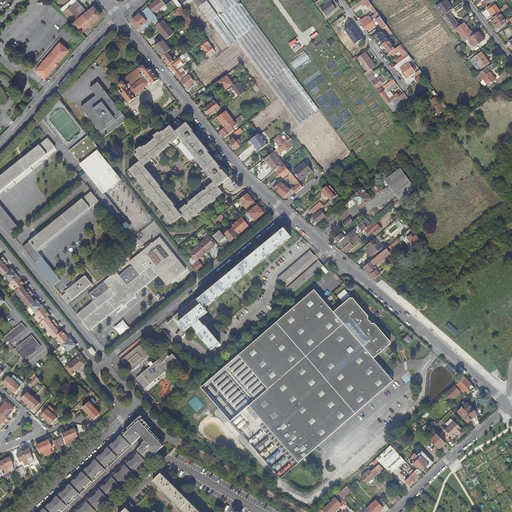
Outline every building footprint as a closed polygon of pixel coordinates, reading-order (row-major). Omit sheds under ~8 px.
[(75,0),(74,0),(70,0),(60,9),(62,11),(75,0)] [(82,13),(80,10),(82,8),(75,0),(62,11),(80,32),(98,17),(99,14),(92,6),(80,15),(82,13)] [(166,5),(162,0),(157,0),(150,6),(156,13),(166,5)] [(186,32),(194,26),(181,8),(182,7),(176,0),(174,0),(166,6),(172,14),(186,32)] [(228,47),(236,41),(218,16),(206,0),(192,0),(213,26),(226,45),(228,47)] [(308,118),(319,110),(238,0),(212,0),(223,14),(223,15),(225,18),(223,19),(300,124),(308,118)] [(368,8),(370,8),(375,15),(377,13),(367,0),(362,0),(368,8)] [(443,16),(449,12),(453,9),(446,0),(443,0),(435,6),(443,16)] [(330,1),(320,9),(326,16),(336,9),(330,1)] [(352,12),(360,6),(359,3),(350,9),(352,12)] [(494,18),(499,13),(500,13),(495,5),(488,10),(492,16),(494,18)] [(141,32),(157,18),(147,7),(143,11),(134,20),(133,24),(138,30),(138,29),(141,32)] [(134,20),(143,11),(141,9),(132,19),(131,25),(136,31),(138,30),(133,24),(134,20)] [(452,30),(456,27),(451,19),(453,18),(449,12),(443,16),(442,17),(452,30)] [(366,31),(375,25),(372,21),(374,19),(375,18),(383,29),(385,28),(387,31),(389,29),(377,13),(375,15),(370,18),(370,19),(364,23),(362,25),(366,31)] [(501,28),(505,24),(504,23),(506,22),(499,13),(494,18),(492,19),(491,20),(497,28),(499,26),(501,28)] [(364,23),(368,20),(366,17),(365,16),(359,21),(362,25),(364,23)] [(453,31),(460,26),(453,18),(451,19),(456,27),(452,30),(453,31)] [(173,34),(163,21),(155,26),(166,40),(173,34)] [(453,31),(452,32),(454,34),(457,32),(465,42),(468,39),(473,35),(475,34),(472,31),(471,32),(464,23),(460,26),(453,31)] [(189,36),(194,32),(198,29),(195,25),(194,26),(186,32),(189,36)] [(218,51),(226,45),(213,26),(205,32),(218,51)] [(202,40),(205,38),(198,29),(194,32),(197,36),(198,35),(202,40)] [(475,34),(468,39),(474,47),(485,39),(483,36),(482,37),(480,35),(478,32),(475,34)] [(346,48),(353,44),(353,43),(348,36),(342,40),(340,41),(346,48)] [(211,53),(214,51),(207,40),(200,45),(202,48),(203,48),(206,52),(205,53),(208,56),(211,53)] [(163,41),(162,42),(155,48),(162,57),(169,66),(174,62),(169,56),(173,54),(170,50),(163,41)] [(390,53),(401,45),(398,41),(388,49),(390,53)] [(59,42),(35,71),(44,78),(45,77),(68,50),(59,42)] [(219,59),(227,71),(248,57),(239,45),(219,59)] [(393,56),(399,52),(404,48),(401,45),(390,53),(393,56)] [(403,57),(407,53),(404,48),(399,52),(403,57)] [(306,51),(291,62),(296,68),(310,58),(306,51)] [(489,63),(481,52),(473,58),(481,69),(489,63)] [(372,74),(374,73),(372,69),(374,67),(370,61),(371,60),(365,53),(357,59),(360,62),(361,61),(365,65),(363,66),(367,72),(365,74),(368,78),(372,74)] [(398,64),(409,56),(407,53),(403,57),(396,62),(398,64)] [(408,78),(415,72),(416,71),(413,66),(412,68),(408,63),(412,60),(409,56),(398,64),(408,78)] [(176,66),(181,62),(179,59),(174,62),(169,66),(174,72),(179,68),(178,67),(177,67),(176,66)] [(262,77),(251,61),(243,66),(255,83),(262,77)] [(493,83),(495,81),(489,73),(496,68),(493,64),(475,77),(478,82),(481,80),(480,79),(482,78),(488,86),(483,89),(486,92),(495,86),(493,83)] [(159,81),(150,69),(147,71),(144,67),(119,85),(121,87),(118,89),(117,88),(113,90),(120,99),(124,97),(129,104),(136,99),(130,92),(132,90),(136,95),(149,85),(145,80),(148,79),(153,85),(159,81)] [(180,80),(185,76),(183,73),(180,70),(175,74),(180,80)] [(420,81),(425,77),(420,70),(415,74),(416,77),(420,81)] [(377,88),(386,82),(381,76),(376,80),(373,76),(372,74),(368,78),(380,94),(383,91),(380,87),(377,89),(377,88)] [(191,87),(195,84),(189,76),(181,81),(189,91),(192,88),(191,87)] [(227,76),(219,83),(225,91),(233,85),(227,76)] [(413,86),(420,81),(416,77),(410,81),(413,86)] [(277,97),(265,81),(258,85),(270,102),(277,97)] [(239,97),(246,92),(244,90),(242,91),(238,86),(240,85),(238,82),(230,88),(231,89),(232,88),(239,97)] [(99,83),(91,89),(96,96),(82,108),(87,116),(91,122),(92,122),(105,138),(127,120),(114,104),(115,103),(111,97),(110,98),(99,83)] [(392,90),(397,85),(395,83),(390,87),(388,88),(386,89),(385,90),(386,92),(391,89),(392,90)] [(383,91),(380,94),(388,105),(390,103),(388,100),(387,99),(389,98),(383,91)] [(400,106),(409,100),(404,93),(403,94),(397,98),(392,101),(390,103),(388,105),(391,110),(395,108),(394,106),(398,103),(400,106)] [(232,128),(268,101),(265,97),(234,121),(224,128),(220,132),(224,138),(234,130),(232,128)] [(440,114),(442,113),(441,112),(444,110),(447,108),(443,102),(440,104),(435,98),(432,100),(433,102),(430,104),(433,108),(430,110),(433,113),(435,112),(437,115),(439,113),(440,114)] [(284,107),(278,100),(252,119),(258,127),(284,107)] [(220,109),(214,101),(205,109),(210,116),(215,113),(216,111),(220,109)] [(224,128),(234,121),(226,111),(221,115),(222,116),(218,120),(224,128)] [(214,203),(217,200),(217,199),(224,193),(219,187),(230,178),(210,153),(211,153),(194,132),(195,131),(188,123),(176,132),(171,126),(164,132),(163,131),(160,133),(159,132),(154,136),(156,138),(146,146),(146,145),(142,148),(142,147),(137,151),(138,153),(136,156),(140,162),(130,170),(136,178),(137,177),(139,180),(138,181),(146,191),(144,192),(149,198),(150,197),(166,217),(165,217),(172,226),(183,217),(188,223),(195,217),(196,218),(199,215),(199,214),(213,202),(214,203)] [(250,141),(258,152),(268,144),(259,133),(250,141)] [(280,148),(286,143),(280,135),(274,140),(280,148)] [(121,181),(97,152),(99,150),(89,136),(70,152),(105,195),(121,181)] [(48,138),(0,177),(0,218),(11,232),(18,226),(0,203),(0,193),(56,148),(48,138)] [(237,142),(234,139),(230,143),(236,150),(240,147),(239,145),(241,143),(239,141),(237,142)] [(281,153),(289,147),(286,143),(280,148),(278,149),(281,153)] [(270,166),(279,159),(274,152),(265,159),(270,166)] [(281,167),(283,164),(279,159),(270,166),(275,171),(281,167)] [(313,171),(305,163),(294,172),(301,179),(307,174),(308,175),(313,171)] [(284,178),(289,173),(290,175),(292,174),(286,168),(284,164),(283,164),(281,167),(282,168),(278,171),(284,178)] [(401,169),(385,180),(400,200),(415,189),(401,169)] [(296,193),(303,188),(292,174),(290,175),(289,176),(297,187),(293,190),(296,193)] [(273,189),(279,184),(276,180),(270,185),(273,189)] [(284,197),(290,190),(281,183),(279,184),(273,189),(284,197)] [(331,201),(335,197),(331,193),(334,190),(330,186),(328,187),(327,186),(322,190),(324,192),(327,195),(331,201)] [(363,188),(352,198),(361,208),(372,199),(363,188)] [(92,193),(24,249),(54,287),(61,281),(37,252),(99,202),(92,193)] [(255,203),(248,194),(240,201),(247,209),(255,203)] [(314,215),(324,206),(320,202),(310,211),(314,215)] [(253,218),(256,221),(265,214),(258,206),(249,213),(248,214),(243,219),(245,222),(247,224),(253,218)] [(320,211),(313,217),(314,219),(316,221),(317,223),(325,217),(320,211)] [(222,216),(216,221),(218,223),(216,225),(216,226),(225,219),(222,216)] [(247,224),(245,222),(243,219),(232,227),(233,229),(239,236),(250,227),(247,224)] [(350,219),(343,225),(345,228),(352,222),(350,219)] [(367,228),(371,225),(367,219),(362,223),(367,228)] [(376,235),(382,230),(375,222),(365,231),(369,236),(372,233),(374,232),(376,235)] [(363,232),(367,228),(362,223),(358,226),(363,232)] [(341,242),(350,233),(354,230),(351,226),(336,240),(339,243),(341,242)] [(197,300),(175,318),(182,327),(180,328),(182,330),(184,329),(186,331),(193,326),(198,332),(198,333),(212,350),(221,343),(215,336),(216,335),(214,331),(212,333),(206,326),(205,327),(202,323),(204,321),(202,319),(209,313),(207,311),(208,310),(207,308),(233,286),(248,274),(250,272),(265,259),(267,258),(282,245),(292,238),(284,229),(278,234),(276,233),(273,236),(274,238),(261,249),(259,247),(256,250),(257,252),(243,263),(242,261),(238,264),(240,266),(226,277),(225,275),(221,278),(223,280),(209,291),(207,290),(204,293),(206,295),(198,301),(197,300)] [(231,243),(239,236),(233,229),(229,232),(227,229),(223,233),(231,243)] [(226,238),(220,231),(214,237),(219,243),(226,238)] [(392,249),(412,233),(410,231),(390,246),(392,249)] [(348,241),(353,236),(350,233),(341,242),(345,246),(348,242),(348,241)] [(416,235),(413,238),(411,235),(407,238),(414,247),(421,241),(416,235)] [(111,289),(78,316),(90,331),(91,331),(123,305),(124,307),(137,297),(136,295),(160,276),(168,286),(187,271),(161,239),(160,239),(157,236),(146,245),(149,248),(131,263),(141,276),(128,287),(117,273),(105,282),(111,289)] [(352,245),(360,239),(358,236),(343,249),(346,252),(353,246),(352,245)] [(216,244),(211,237),(207,240),(200,245),(201,246),(206,253),(216,244)] [(372,257),(383,247),(380,243),(375,238),(373,240),(364,248),(372,257)] [(201,246),(192,253),(193,255),(195,256),(198,260),(206,253),(201,246)] [(379,263),(390,253),(394,250),(392,249),(390,246),(364,268),(370,274),(377,268),(376,267),(374,265),(378,262),(379,263)] [(315,256),(310,251),(278,278),(282,283),(315,256)] [(376,267),(391,254),(390,253),(379,263),(378,262),(374,265),(376,267)] [(195,256),(193,255),(192,256),(193,257),(191,259),(194,261),(191,263),(193,266),(198,273),(201,270),(201,271),(203,270),(202,269),(204,268),(198,260),(195,256)] [(0,272),(3,276),(4,275),(17,291),(16,291),(29,307),(30,307),(42,322),(41,323),(54,338),(55,338),(62,345),(63,345),(69,352),(77,346),(70,338),(69,339),(63,331),(60,333),(56,328),(59,326),(54,320),(52,322),(48,318),(50,316),(37,300),(35,302),(31,297),(34,295),(29,289),(26,291),(22,287),(25,284),(12,269),(9,271),(6,266),(8,264),(3,258),(1,260),(0,259),(0,272)] [(323,266),(319,260),(286,288),(291,294),(323,266)] [(379,276),(381,275),(377,270),(371,275),(375,279),(379,276)] [(63,297),(68,304),(92,285),(86,277),(67,292),(68,293),(63,297)] [(344,301),(350,295),(345,289),(338,295),(344,301)] [(314,290),(238,355),(267,389),(249,405),(299,463),(393,381),(374,359),(390,345),(390,341),(353,299),(350,299),(334,313),(314,290)] [(115,326),(121,335),(130,327),(124,319),(115,326)] [(22,323),(5,337),(10,343),(27,329),(22,323)] [(458,331),(449,323),(445,327),(454,335),(458,331)] [(403,340),(408,345),(413,340),(408,335),(408,336),(407,335),(404,337),(405,338),(403,340)] [(32,336),(15,350),(19,354),(22,358),(25,361),(42,347),(32,336)] [(19,354),(15,350),(10,343),(7,345),(15,355),(16,354),(17,355),(19,354)] [(140,346),(122,361),(132,372),(133,371),(134,372),(144,364),(143,363),(144,363),(149,369),(137,379),(146,389),(179,361),(173,354),(170,357),(167,354),(155,364),(140,346)] [(65,368),(72,376),(87,363),(81,355),(65,368)] [(40,380),(37,376),(34,379),(30,383),(34,387),(40,380)] [(9,377),(3,384),(16,394),(24,384),(18,379),(17,379),(15,382),(11,379),(9,377)] [(475,388),(464,377),(457,384),(462,390),(464,392),(466,391),(469,394),(471,392),(474,389),(475,388)] [(461,392),(455,386),(444,396),(447,399),(449,397),(452,401),(461,392)] [(28,393),(23,399),(35,410),(41,402),(35,397),(34,398),(28,393)] [(0,409),(0,426),(14,409),(6,402),(0,409)] [(100,414),(89,402),(83,408),(94,420),(100,414)] [(467,402),(457,412),(468,423),(474,418),(475,418),(479,415),(478,414),(479,413),(479,411),(477,410),(476,409),(475,410),(467,402)] [(47,410),(42,416),(52,424),(57,418),(47,410)] [(139,419),(123,434),(133,445),(149,429),(146,427),(148,425),(143,420),(141,421),(139,419)] [(459,434),(463,431),(454,422),(451,419),(446,424),(449,427),(445,430),(452,438),(457,434),(458,433),(459,434)] [(95,428),(91,423),(86,428),(90,433),(95,428)] [(79,443),(77,438),(79,437),(75,429),(63,434),(68,446),(74,443),(76,446),(79,443)] [(446,443),(437,434),(430,440),(439,449),(446,443)] [(131,447),(121,436),(118,439),(119,440),(113,445),(113,444),(110,447),(120,457),(131,447)] [(142,459),(136,452),(125,463),(135,474),(138,471),(138,470),(143,465),(143,466),(147,463),(145,462),(154,454),(155,455),(164,447),(154,437),(150,441),(149,440),(147,442),(138,450),(144,457),(142,459)] [(61,438),(57,440),(58,441),(55,442),(57,447),(60,446),(64,445),(61,438)] [(50,450),(53,448),(52,445),(51,442),(50,441),(38,446),(39,451),(40,454),(43,453),(45,456),(52,453),(50,450)] [(405,461),(390,446),(376,459),(379,462),(390,474),(405,461)] [(118,459),(108,449),(105,451),(106,452),(100,457),(100,456),(97,459),(107,470),(118,459)] [(33,457),(29,450),(17,455),(20,463),(23,462),(25,466),(28,465),(26,460),(33,457)] [(416,457),(419,460),(414,464),(418,469),(417,470),(415,472),(417,475),(419,473),(421,471),(426,467),(428,469),(434,463),(422,451),(416,457)] [(419,460),(416,457),(410,463),(417,470),(418,469),(414,464),(419,460)] [(14,466),(11,458),(0,462),(0,466),(2,471),(3,470),(5,475),(10,473),(10,472),(15,470),(14,466)] [(87,469),(84,471),(94,482),(105,471),(95,461),(92,464),(93,465),(88,470),(87,469)] [(383,469),(379,464),(371,472),(375,476),(383,469)] [(116,483),(110,477),(100,488),(110,498),(113,496),(112,495),(117,490),(118,491),(121,488),(120,487),(122,485),(123,486),(126,484),(125,483),(130,478),(131,478),(134,476),(123,465),(112,475),(118,481),(116,483)] [(23,467),(17,470),(20,479),(23,478),(22,475),(26,473),(23,467)] [(375,476),(371,472),(369,470),(361,478),(367,484),(375,476)] [(417,475),(415,472),(414,471),(405,481),(409,485),(418,475),(417,475)] [(74,481),(72,484),(82,494),(93,484),(82,473),(79,476),(80,477),(75,482),(74,481)] [(200,511),(162,473),(154,481),(159,486),(164,491),(172,500),(177,505),(183,511),(200,511)] [(62,493),(59,496),(69,506),(80,496),(70,485),(66,488),(67,489),(62,494),(62,493)] [(351,490),(347,487),(343,490),(341,492),(345,496),(351,490)] [(91,508),(85,501),(74,511),(95,511),(94,511),(96,509),(97,510),(100,508),(99,507),(104,502),(105,503),(108,500),(98,489),(87,500),(93,506),(91,508)] [(394,497),(389,492),(386,495),(391,501),(395,498),(394,497)] [(49,505),(46,508),(50,511),(63,511),(67,508),(57,498),(54,500),(55,501),(50,506),(49,505)] [(379,511),(386,506),(381,500),(378,503),(376,501),(368,508),(370,511),(371,511),(379,511)] [(325,509),(328,511),(333,511),(339,507),(333,501),(325,509)]
